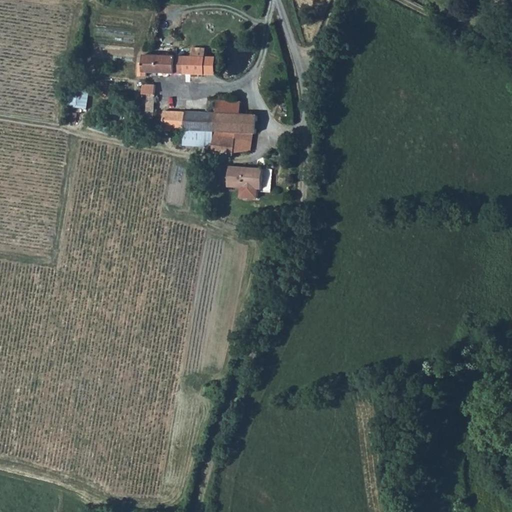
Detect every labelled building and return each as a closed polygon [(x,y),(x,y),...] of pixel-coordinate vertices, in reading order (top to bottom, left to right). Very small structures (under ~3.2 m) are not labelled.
[(205,74),(205,56),(205,47),(193,47),(192,55),(156,54),(144,54),(143,72),(205,74)] [(77,108),(90,109),(92,92),(78,91),(77,108)] [(162,125),(214,129),(216,112),(163,109),(162,125)] [(258,114),(216,112),(214,129),(257,132),(258,114)] [(214,133),(212,151),(234,154),(235,152),(237,137),(214,133)] [(243,138),(237,137),(235,152),(241,152),(243,138)] [(267,168),(233,164),(231,185),(264,189),(267,168)]
